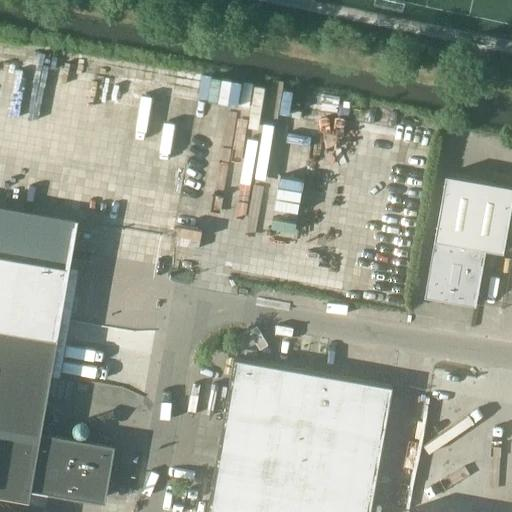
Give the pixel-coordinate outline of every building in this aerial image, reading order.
[(435,236),(425,295),(476,304),(486,247),(504,251),(511,204),(511,184),(446,173),(435,236)] [(0,490),(27,495),(29,484),(103,497),(112,446),(84,441),(85,433),(86,432),(87,431),(88,430),(88,428),(88,427),(88,426),(88,424),(87,423),(86,422),(85,422),(84,421),(83,421),(82,421),(81,421),(79,421),(78,422),(77,423),(77,424),(76,425),(76,426),(76,427),(76,429),(76,430),(77,431),(75,440),(39,433),(59,319),(59,318),(60,314),(68,269),(76,219),(0,205),(0,490)] [(257,352),(246,350),(244,357),(256,359),(257,352)] [(314,371),(234,357),(216,462),(295,476),(314,371)] [(370,511),(393,385),(314,371),(295,476),(288,511),(370,511)] [(288,511),(295,476),(216,462),(206,511),(288,511)]
